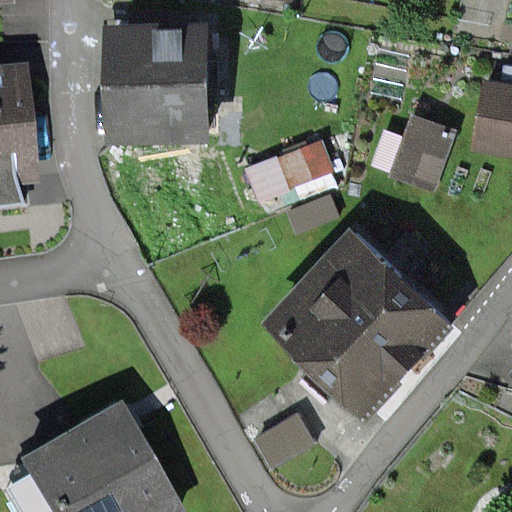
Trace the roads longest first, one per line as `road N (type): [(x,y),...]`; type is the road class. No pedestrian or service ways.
road 1 (residential): [(265,511),(120,264)]
road 2 (residential): [(338,511),(511,294)]
road 3 (residential): [(120,264),(82,175),(73,0)]
road 4 (residential): [(120,264),(0,278)]
